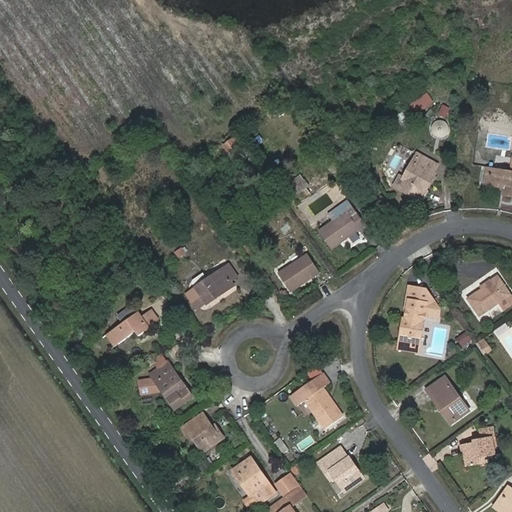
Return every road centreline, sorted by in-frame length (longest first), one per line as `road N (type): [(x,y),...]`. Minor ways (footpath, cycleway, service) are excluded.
road 1 (unclassified): [(0,270),(170,511)]
road 2 (residential): [(374,277),(359,331),(365,381),(452,511)]
road 3 (residential): [(511,234),(447,231),(374,277)]
